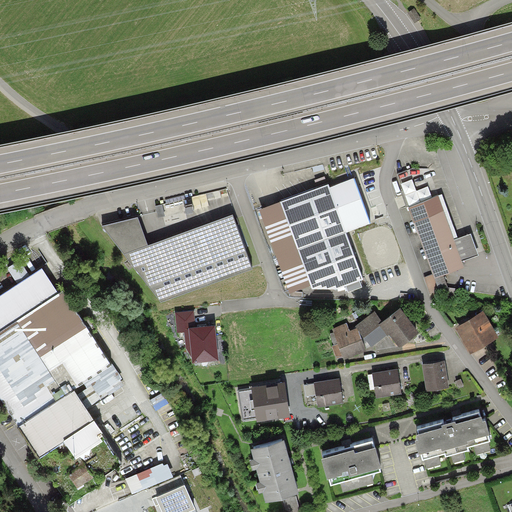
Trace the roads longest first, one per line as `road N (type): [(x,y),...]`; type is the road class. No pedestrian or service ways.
road 1 (motorway): [(511,41),(262,107),(0,163)]
road 2 (motorway): [(0,193),(511,71)]
road 3 (unclassified): [(0,243),(142,192),(395,131)]
road 4 (residential): [(395,131),(384,185),(422,295),(511,422)]
road 5 (unknown): [(182,473),(104,324),(38,224)]
road 6 (tertiary): [(452,119),(511,284)]
road 7 (residential): [(368,511),(511,470)]
road 8 (tertiary): [(373,0),(452,119)]
road 9 (unclassified): [(511,99),(475,45),(425,0)]
